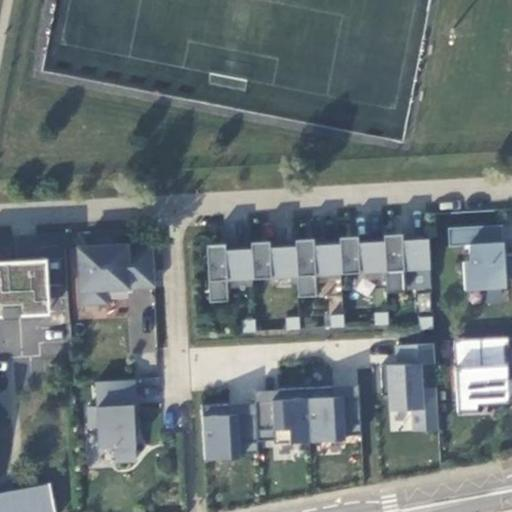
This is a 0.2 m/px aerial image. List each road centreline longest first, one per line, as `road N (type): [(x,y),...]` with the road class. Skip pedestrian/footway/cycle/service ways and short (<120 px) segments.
road 1 (residential): [(167,205),(511,186)]
road 2 (residential): [(179,354),(362,346)]
road 3 (residential): [(0,214),(167,205)]
road 4 (residential): [(167,205),(179,354)]
